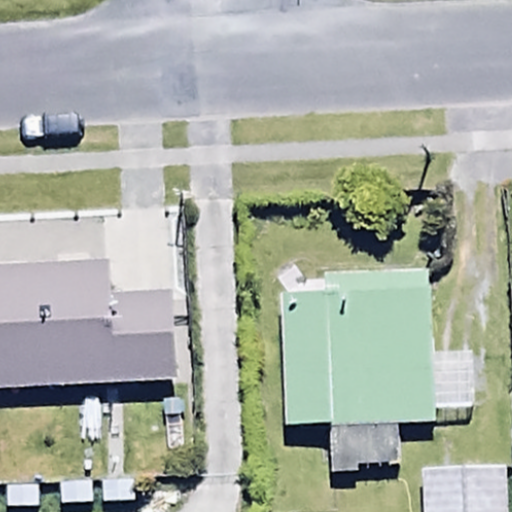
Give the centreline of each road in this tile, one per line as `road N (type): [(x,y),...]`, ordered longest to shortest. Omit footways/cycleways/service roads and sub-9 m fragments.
road 1 (residential): [(224,60),(511,44)]
road 2 (residential): [(0,71),(224,60)]
